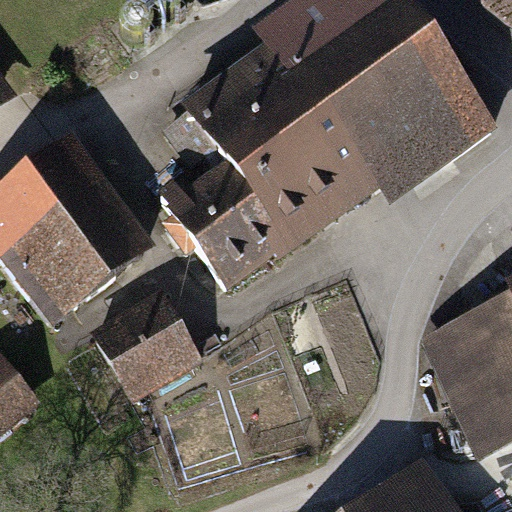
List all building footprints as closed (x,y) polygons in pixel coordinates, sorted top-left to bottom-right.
[(295,253),(300,260),(386,196),(398,212),(506,131),(407,0),(307,0),(261,35),(274,52),(191,114),(234,172),(295,253)] [(511,0),(478,0),(511,18),(511,0)] [(0,111),(17,99),(0,76),(0,111)] [(0,198),(0,266),(53,335),(157,256),(71,144),(0,198)] [(295,253),(234,172),(192,203),(184,192),(166,205),(235,298),(295,253)] [(160,299),(89,341),(132,413),(203,370),(160,299)] [(511,309),(427,349),(482,465),(511,450),(511,309)] [(0,361),(0,445),(41,413),(0,361)] [(362,511),(454,511),(423,469),(362,511)]
